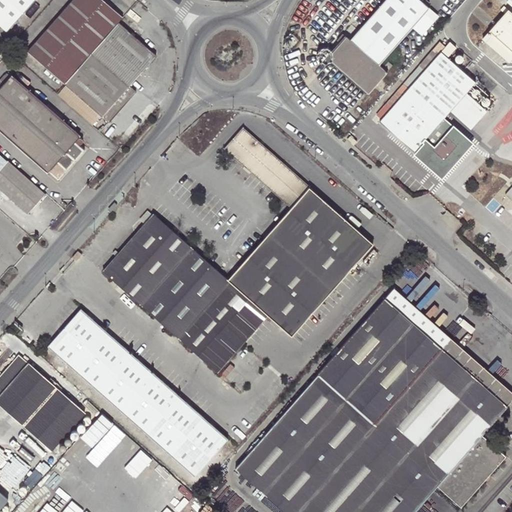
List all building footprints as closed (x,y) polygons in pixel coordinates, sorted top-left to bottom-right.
[(0,0),(0,25),(7,31),(34,0),(0,0)] [(100,0),(72,0),(27,52),(64,86),(108,124),(135,92),(128,86),(154,55),(117,23),(121,18),(100,0)] [(385,0),(350,39),(346,36),(332,52),(332,51),(331,50),(330,48),(328,47),(327,47),(325,47),(323,47),(321,47),(320,49),(318,50),(318,51),(317,53),(317,55),(317,57),(318,58),(319,60),(321,61),(322,62),(324,62),(326,62),(328,62),(329,61),(331,60),(368,93),(393,66),(389,62),(385,66),(380,62),(430,7),(421,0),(385,0)] [(510,63),(511,60),(511,13),(508,10),(490,32),(503,44),(497,51),(510,63)] [(503,44),(490,32),(483,39),(497,51),(503,44)] [(380,121),(414,152),(451,111),(467,93),(475,83),(447,58),(451,53),(445,48),(442,52),(409,89),(404,85),(403,85),(397,92),(402,97),(393,107),(387,103),(376,115),(382,120),(380,121)] [(420,66),(404,85),(409,89),(442,52),(437,48),(420,67),(420,66)] [(58,180),(84,150),(74,142),(79,137),(10,75),(0,86),(0,129),(47,172),(48,171),(58,180)] [(487,111),(467,93),(451,111),(471,129),(487,111)] [(292,205),(308,187),(242,128),(225,147),(292,205)] [(346,139),(353,145),(357,140),(351,134),(346,139)] [(46,194),(7,160),(0,167),(0,188),(28,214),(46,194)] [(227,278),(268,316),(291,336),(372,244),(308,187),(292,205),(227,278)] [(139,217),(145,222),(152,213),(147,209),(139,217)] [(145,222),(119,251),(116,254),(103,268),(218,371),(245,342),(268,316),(227,278),(153,212),(152,213),(145,222)] [(75,261),(81,255),(77,252),(71,258),(75,261)] [(389,291),(384,297),(403,314),(507,405),(511,400),(511,392),(450,337),(447,340),(389,291)] [(286,511),(413,511),(439,483),(460,502),(504,453),(482,434),(507,405),(403,314),(384,297),(235,467),(286,511)] [(195,477),(228,439),(81,308),(48,346),(195,477)] [(0,404),(51,450),(85,412),(18,354),(0,374),(0,404)]
